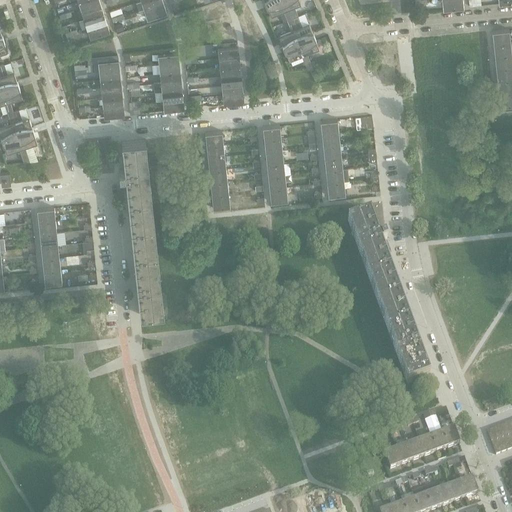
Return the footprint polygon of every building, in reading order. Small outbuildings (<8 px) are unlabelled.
[(99,0),(85,0),(79,2),(82,11),(101,5),(99,0)] [(145,0),(142,1),(136,3),(139,12),(144,10),(164,4),(162,0),(145,0)] [(281,0),(274,0),(266,4),(271,16),(283,11),(286,10),(281,0)] [(299,0),(281,0),(286,10),(289,8),(301,4),(299,0)] [(462,0),(444,0),(442,0),(443,10),(463,8),(462,0)] [(164,4),(144,10),(147,19),(167,13),(164,4)] [(101,5),(82,11),(84,20),(104,13),(101,5)] [(104,13),(84,20),(87,28),(106,22),(104,13)] [(295,24),(289,26),(291,31),(294,30),(299,42),(314,36),(305,14),(293,19),(295,24)] [(106,22),(87,28),(90,37),(109,31),(106,22)] [(117,33),(125,30),(122,23),(115,25),(117,33)] [(279,36),(284,48),(299,42),(294,30),(291,31),(279,36)] [(492,32),(493,45),(510,43),(509,30),(492,32)] [(314,36),(299,42),(304,54),(307,53),(319,48),(314,36)] [(299,42),(284,48),(289,60),(301,55),(304,54),(299,42)] [(510,43),(493,45),(494,57),(511,55),(510,43)] [(218,49),(219,58),(239,56),(238,47),(218,49)] [(158,55),(159,65),(179,63),(178,53),(158,55)] [(310,60),(307,53),(304,54),(301,55),(304,63),(310,60)] [(117,55),(87,58),(88,64),(98,63),(99,71),(119,69),(118,59),(117,55)] [(511,55),(494,57),(496,69),(511,67),(511,55)] [(239,56),(219,58),(220,67),(240,65),(239,56)] [(310,60),(304,63),(307,70),(313,69),(313,68),(311,63),(310,60)] [(10,63),(4,65),(7,75),(14,72),(10,63)] [(159,65),(152,65),(153,74),(160,74),(180,72),(179,63),(159,65)] [(18,85),(14,72),(7,75),(4,65),(3,64),(0,65),(0,71),(2,76),(0,76),(0,81),(3,90),(18,85)] [(240,65),(220,67),(221,77),(241,75),(240,65)] [(511,67),(496,69),(497,82),(511,80),(511,67)] [(119,69),(99,71),(100,80),(120,78),(119,69)] [(180,72),(160,74),(161,83),(181,81),(180,72)] [(241,75),(221,77),(222,86),(242,84),(241,75)] [(120,78),(100,80),(101,89),(121,87),(120,78)] [(511,80),(497,82),(498,94),(511,92),(511,80)] [(181,81),(161,83),(162,92),(182,90),(181,81)] [(242,84),(222,86),(223,95),(243,93),(242,84)] [(18,85),(3,90),(7,102),(10,101),(22,97),(18,85)] [(121,87),(101,89),(102,98),(122,96),(121,87)] [(162,92),(155,93),(156,102),(163,101),(183,99),(182,90),(162,92)] [(511,92),(498,94),(500,107),(511,105),(511,92)] [(243,93),(223,95),(224,104),(244,102),(243,93)] [(122,96),(102,98),(103,107),(123,105),(122,96)] [(183,99),(163,101),(164,111),(184,109),(183,99)] [(142,113),(141,106),(136,106),(135,102),(129,102),(130,107),(130,114),(142,113)] [(123,105),(103,107),(104,117),(124,115),(123,105)] [(18,110),(13,112),(15,117),(17,122),(22,120),(18,110)] [(22,120),(17,122),(14,123),(18,135),(33,130),(29,118),(22,120)] [(320,121),(322,134),(339,132),(337,119),(320,121)] [(0,127),(0,132),(3,140),(18,135),(14,123),(11,124),(0,127)] [(263,127),(264,140),(281,138),(280,125),(263,127)] [(33,130),(18,135),(22,148),(25,147),(37,143),(33,130)] [(205,133),(206,146),(223,144),(222,132),(205,133)] [(339,132),(322,134),(323,146),(340,145),(339,132)] [(18,135),(3,140),(7,153),(19,149),(22,148),(18,135)] [(281,138),(264,140),(265,153),(282,151),(281,138)] [(124,169),(119,170),(119,176),(121,176),(123,187),(126,187),(129,187),(133,227),(137,268),(142,314),(140,314),(140,315),(164,313),(159,273),(149,178),(145,140),(121,142),(122,143),(124,143),(127,169),(124,169)] [(223,144),(206,146),(208,159),(225,157),(223,144)] [(340,145),(323,146),(324,159),(341,157),(340,145)] [(52,150),(41,154),(43,160),(54,156),(52,150)] [(282,151),(265,153),(267,165),(284,163),(282,151)] [(27,154),(21,156),(24,163),(30,162),(27,154)] [(225,157),(208,159),(209,171),(226,169),(225,157)] [(341,157),(324,159),(326,171),(343,169),(341,157)] [(284,163),(267,165),(268,177),(285,175),(284,163)] [(226,169),(209,171),(210,183),(227,182),(226,169)] [(343,169),(326,171),(327,184),(344,182),(348,181),(347,169),(343,169)] [(1,186),(11,185),(10,173),(0,174),(1,186)] [(285,175),(268,177),(269,190),(286,188),(285,175)] [(227,182),(210,183),(211,196),(229,194),(227,182)] [(344,182),(327,184),(328,196),(345,195),(344,182)] [(286,188),(269,190),(271,203),(288,201),(286,188)] [(229,194),(211,196),(213,209),(230,207),(229,194)] [(37,209),(38,222),(55,220),(54,208),(37,209)] [(427,377),(397,294),(383,256),(389,254),(385,243),(387,242),(385,237),(377,239),(368,215),(370,214),(370,213),(347,221),(407,384),(430,376),(429,376),(427,377)] [(55,220),(38,222),(40,235),(57,233),(55,220)] [(57,233),(40,235),(41,247),(58,245),(66,244),(65,232),(57,233)] [(58,245),(41,247),(42,259),(59,258),(58,245)] [(59,258),(42,259),(43,272),(61,270),(59,258)] [(61,270),(43,272),(45,285),(62,283),(61,270)] [(504,425),(498,427),(503,439),(508,437),(504,425)] [(498,427),(492,429),(497,441),(503,439),(498,427)] [(454,428),(442,432),(448,448),(460,444),(454,428)] [(492,429),(487,431),(491,443),(497,441),(492,429)] [(442,432),(431,437),(436,452),(448,448),(442,432)] [(431,437),(419,441),(425,457),(436,452),(431,437)] [(511,447),(508,437),(503,439),(507,451),(511,449),(511,447)] [(503,439),(497,441),(501,453),(507,451),(503,439)] [(419,441),(408,445),(413,461),(425,457),(419,441)] [(497,441),(491,443),(496,455),(501,453),(497,441)] [(408,445),(396,449),(402,465),(413,461),(408,445)] [(384,453),(390,469),(402,465),(396,449),(384,453)] [(472,478),(460,482),(466,498),(478,494),(472,478)] [(460,482),(449,486),(455,502),(466,498),(460,482)] [(449,486),(437,490),(443,506),(455,502),(449,486)] [(437,490),(426,495),(432,511),(443,506),(437,490)] [(426,495),(414,499),(418,511),(427,511),(432,511),(426,495)] [(418,511),(414,499),(403,503),(405,511),(418,511)] [(405,511),(403,503),(391,507),(392,511),(405,511)]
